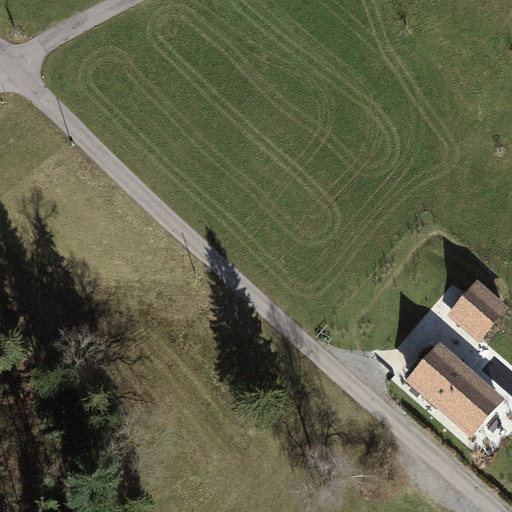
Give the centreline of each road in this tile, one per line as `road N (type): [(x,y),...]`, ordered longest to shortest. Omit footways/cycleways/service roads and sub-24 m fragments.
road 1 (unclassified): [(493,511),(8,70)]
road 2 (unclassified): [(8,70),(128,0)]
